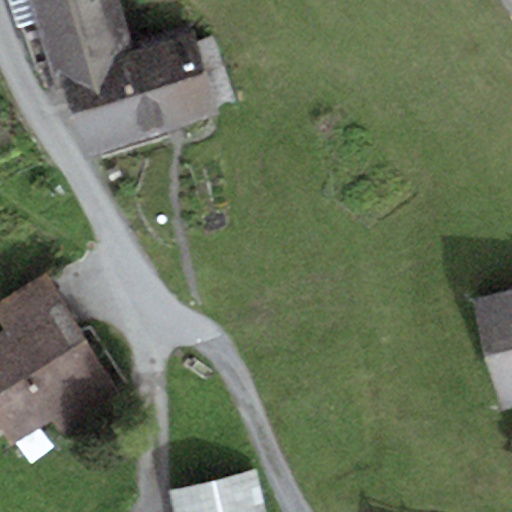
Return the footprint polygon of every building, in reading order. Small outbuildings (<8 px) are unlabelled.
[(132,51),(116,0),(29,0),(55,84),(65,82),(62,73),(132,51)] [(88,158),(220,117),(193,32),(132,51),(62,73),(65,82),(88,158)] [(122,399),(47,273),(0,300),(0,327),(3,332),(0,333),(0,430),(10,447),(55,420),(64,434),(122,399)] [(511,288),(472,299),(502,411),(511,407),(511,288)] [(263,511),(255,471),(169,490),(174,511),(263,511)]
